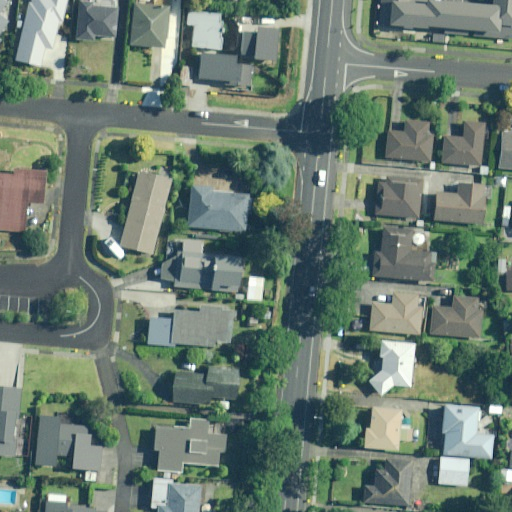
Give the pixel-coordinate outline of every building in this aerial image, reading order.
[(64,6),(19,0),(17,0),(14,34),(26,35),(25,42),(59,47),(64,6)] [(112,1),(97,0),(74,0),(72,38),(91,40),(91,35),(110,37),(112,1)] [(376,0),(374,24),(379,24),(379,26),(419,30),(419,28),(469,33),(469,35),(511,39),(511,0),(483,0),(483,7),(425,0),(376,0)] [(164,5),(128,3),(126,45),(161,48),(164,5)] [(217,10),(184,9),(183,24),(189,24),(188,47),(217,47),(217,10)] [(190,65),(177,65),(177,84),(190,85),(190,65)] [(401,130),(383,128),(381,158),(428,161),(430,135),(424,135),(425,120),(402,118),(401,130)] [(459,135),(440,134),(438,162),(478,165),(481,122),(460,121),(459,135)] [(511,130),(499,130),(496,168),(511,169),(511,130)] [(8,172),(0,171),(0,229),(22,230),(24,201),(41,202),(42,168),(9,166),(8,172)] [(171,178),(137,169),(116,245),(149,254),(171,178)] [(382,180),(373,180),(371,215),(416,217),(418,178),(382,176),(382,180)] [(452,193),(433,192),(431,219),(479,224),(483,184),(453,181),(452,193)] [(207,185),(186,183),(183,227),(240,232),(241,214),(246,214),(248,198),(243,197),(243,192),(206,189),(207,185)] [(508,206),(501,205),(500,225),(507,226),(508,206)] [(410,227),(379,225),(377,250),(371,249),(368,276),(429,281),(432,243),(408,241),(410,227)] [(179,250),(170,250),(170,257),(158,262),(157,286),(235,289),(237,254),(196,252),(197,239),(179,238),(179,250)] [(504,259),(495,259),(495,273),(504,273),(504,259)] [(261,277),(245,276),(244,293),(261,294),(261,277)] [(388,303),(369,301),(367,331),(415,334),(417,306),(413,306),(414,294),(389,292),(388,303)] [(450,294),(449,306),(429,304),(427,334),(479,336),(481,307),(473,307),(474,295),(450,294)] [(168,319),(145,317),(142,343),(173,347),(173,345),(209,349),(211,338),(225,339),(228,310),(219,309),(219,304),(197,302),(196,312),(169,309),(168,319)] [(409,341),(377,340),(375,356),(378,356),(377,370),(365,381),(378,395),(389,384),(407,384),(409,341)] [(200,373),(170,370),(167,400),(206,404),(207,397),(232,399),(235,368),(201,365),(200,373)] [(16,411),(18,384),(0,382),(0,454),(26,456),(29,412),(16,411)] [(475,405),(440,403),(437,432),(441,432),(439,454),(487,458),(489,434),(473,432),(475,405)] [(367,428),(361,428),(359,447),(394,450),(395,440),(406,441),(407,427),(397,426),(398,408),(369,406),(367,428)] [(55,415),(36,413),(32,465),(52,467),(53,455),(67,457),(66,468),(83,469),(82,480),(92,481),(93,470),(97,470),(99,445),(86,444),(87,434),(83,433),(85,413),(55,410),(55,415)] [(184,426),(150,424),(149,449),(156,450),(154,470),(179,472),(179,463),(217,465),(218,450),(221,450),(222,432),(204,430),(205,418),(185,417),(184,426)] [(465,458),(437,456),(436,483),(463,484),(465,458)] [(371,484),(362,484),(361,502),(405,504),(407,460),(381,459),(381,468),(371,468),(371,484)] [(170,477),(150,476),(147,507),(153,508),(152,511),(196,511),(197,503),(212,504),(214,478),(195,477),(195,485),(170,484),(170,477)] [(69,498),(48,495),(47,500),(41,500),(39,511),(103,511),(104,508),(68,503),(69,498)]
